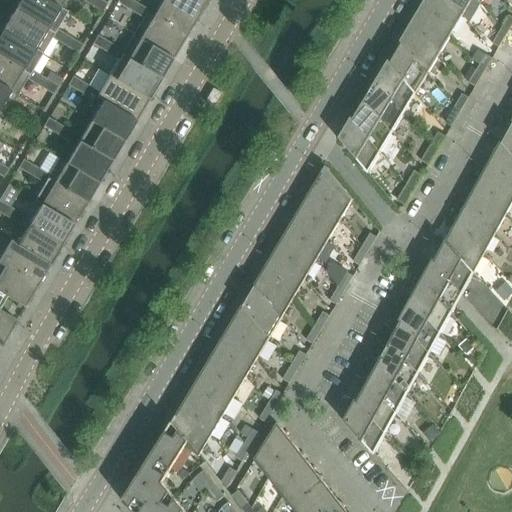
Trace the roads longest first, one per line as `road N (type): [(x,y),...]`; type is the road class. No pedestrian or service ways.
road 1 (residential): [(243,0),(8,396)]
road 2 (residential): [(90,498),(312,128)]
road 3 (residential): [(413,242),(383,251),(293,412),(373,511)]
road 4 (residential): [(511,65),(413,242)]
road 5 (residential): [(413,242),(312,128)]
road 6 (residential): [(312,128),(388,0)]
